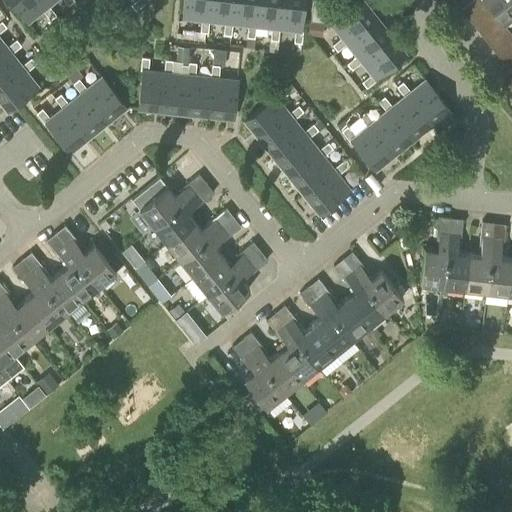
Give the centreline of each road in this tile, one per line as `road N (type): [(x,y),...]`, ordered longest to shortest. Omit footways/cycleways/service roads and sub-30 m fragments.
road 1 (residential): [(294,271),(200,148),(169,137),(139,139),(22,235)]
road 2 (residential): [(467,201),(483,114),(418,36),(426,0)]
road 3 (residential): [(294,271),(389,194),(467,201)]
road 4 (residential): [(190,354),(294,271)]
